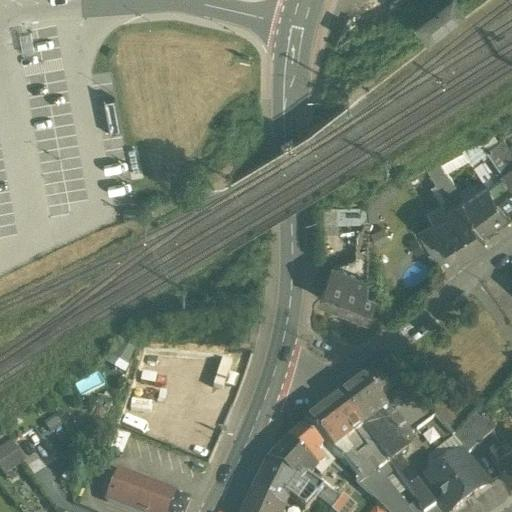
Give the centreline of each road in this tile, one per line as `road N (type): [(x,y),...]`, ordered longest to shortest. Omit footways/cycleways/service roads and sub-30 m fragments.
road 1 (primary): [(275,369),(300,281),(288,102),(306,0)]
road 2 (residential): [(275,369),(304,379),(343,368),(511,243)]
road 3 (primary): [(216,511),(275,369)]
